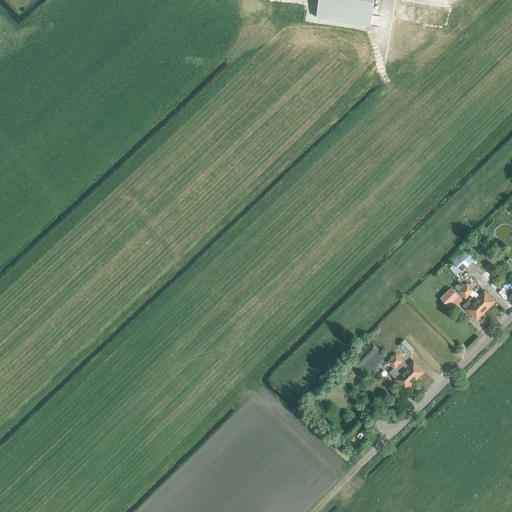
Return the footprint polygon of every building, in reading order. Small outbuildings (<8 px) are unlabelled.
[(370,27),(374,0),(319,0),(316,18),(370,27)] [(452,262),(461,272),(475,260),(466,250),(452,262)] [(486,257),(479,263),(485,270),(492,265),(486,257)] [(475,301),(486,311),(495,302),(485,291),(480,296),(474,291),(473,289),(476,286),(472,281),(468,284),(467,284),(463,288),(470,295),(472,297),(475,301)] [(470,295),(463,288),(459,284),(455,287),(459,292),(458,292),(466,299),(470,295)] [(440,298),(448,307),(459,296),(451,288),(440,298)] [(475,301),(472,297),(463,307),(477,320),(486,311),(475,301)] [(408,356),(414,350),(404,340),(398,346),(408,356)] [(381,351),(372,342),(357,357),(365,366),(381,351)] [(404,371),(415,381),(424,372),(414,362),(409,367),(396,354),(392,358),(399,366),(404,371)] [(405,391),(415,381),(404,371),(399,366),(392,358),(387,362),(393,369),(389,373),(396,379),(395,380),(405,391)] [(340,391),(342,388),(336,382),(333,385),(340,391)]
